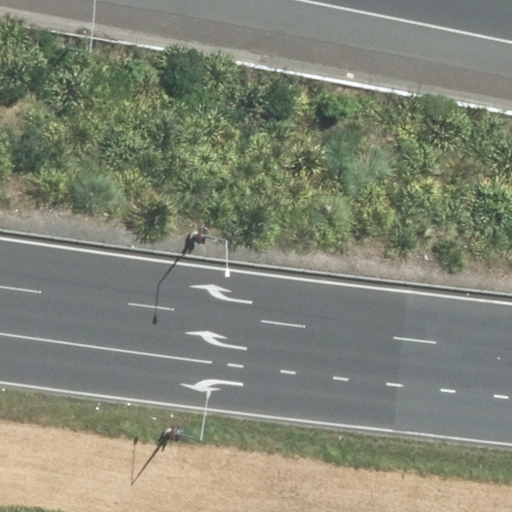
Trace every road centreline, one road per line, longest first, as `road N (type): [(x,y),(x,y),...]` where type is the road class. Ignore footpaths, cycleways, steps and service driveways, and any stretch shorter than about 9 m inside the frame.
road 1 (motorway): [(511,352),(0,280)]
road 2 (motorway): [(511,383),(0,348)]
